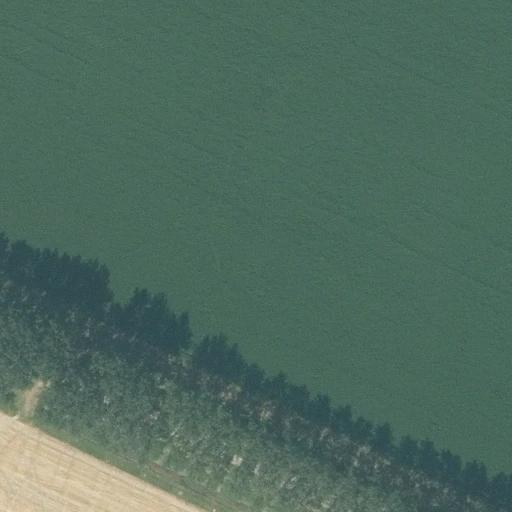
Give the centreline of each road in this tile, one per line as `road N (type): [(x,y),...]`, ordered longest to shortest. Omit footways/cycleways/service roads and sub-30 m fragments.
road 1 (track): [(0,282),(483,511)]
road 2 (unclassified): [(350,511),(0,345)]
road 3 (track): [(218,511),(0,408)]
